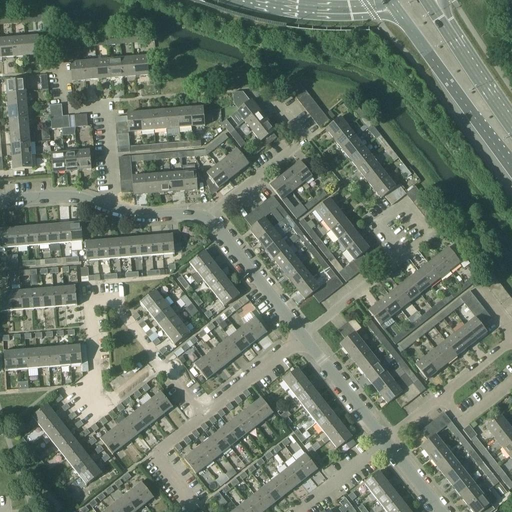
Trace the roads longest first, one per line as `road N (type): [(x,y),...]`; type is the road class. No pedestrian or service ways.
road 1 (residential): [(109,295),(81,303),(95,408),(157,362)]
road 2 (secondary): [(391,3),(511,168)]
road 3 (residential): [(111,208),(104,105),(66,108),(62,67)]
road 4 (residential): [(203,219),(301,139),(274,103)]
road 5 (residential): [(304,339),(203,219)]
road 6 (motorway): [(258,0),(329,11),(391,3)]
road 7 (residential): [(386,442),(304,339)]
road 8 (residential): [(304,339),(401,260)]
road 9 (residential): [(207,415),(304,339)]
